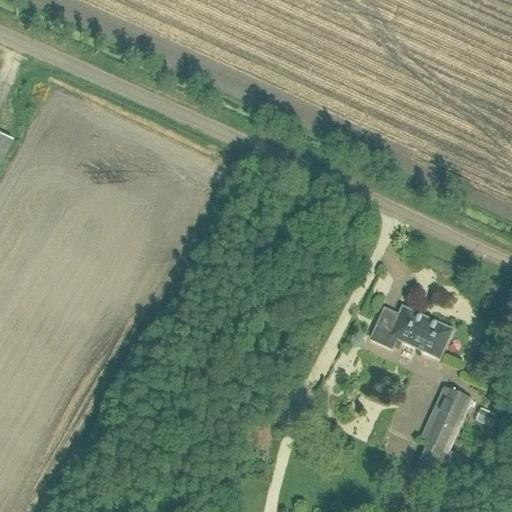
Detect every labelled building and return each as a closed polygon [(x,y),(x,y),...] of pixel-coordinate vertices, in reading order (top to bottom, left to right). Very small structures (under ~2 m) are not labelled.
[(0,169),(13,144),(0,137),(0,169)] [(438,362),(451,334),(402,311),(389,338),(375,332),(370,343),(390,352),(395,342),(438,362)] [(350,403),(368,414),(375,401),(357,391),(350,403)] [(472,404),(443,391),(419,445),(447,458),(472,404)] [(341,407),(332,424),(355,435),(363,418),(341,407)] [(233,484),(222,503),(236,511),(247,493),(233,484)]
